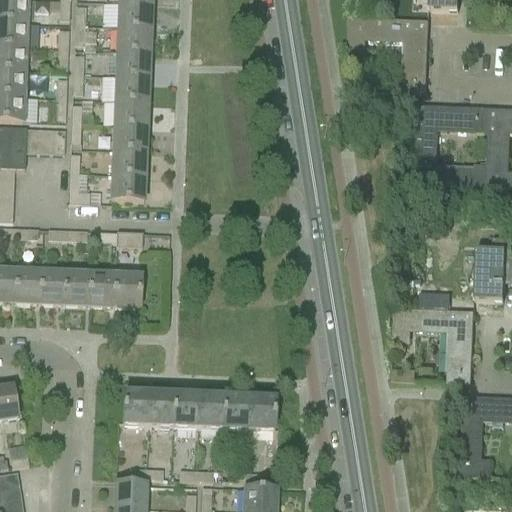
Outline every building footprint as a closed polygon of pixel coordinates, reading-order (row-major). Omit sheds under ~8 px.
[(116,0),(116,9),(150,11),(150,10),(149,10),(149,0),(116,0)] [(428,0),(428,15),(457,16),(457,0),(428,0)] [(0,29),(26,30),(27,5),(0,4),(0,29)] [(69,7),(59,7),(58,27),(69,28),(69,7)] [(116,9),(115,34),(149,35),(148,35),(149,11),(150,11),(116,9)] [(74,13),(73,32),(83,33),(84,13),(75,13),(74,13)] [(400,99),(424,100),(427,26),(347,23),(346,55),(364,56),(364,46),(402,47),(400,99)] [(0,53),(25,54),(35,55),(36,30),(26,30),(0,29),(0,53)] [(73,32),(73,52),(83,52),(83,33),(73,32)] [(115,34),(114,59),(148,60),(148,59),(147,59),(148,36),(149,36),(149,35),(115,34)] [(58,37),(57,55),(68,56),(68,38),(58,37)] [(0,78),(24,79),(25,54),(0,53),(0,78)] [(68,56),(57,55),(56,76),(67,77),(68,56)] [(114,59),(113,83),(147,85),(147,84),(146,84),(147,60),(148,60),(114,59)] [(72,62),(71,82),(82,82),(82,63),(73,62),(72,62)] [(0,102),(23,103),(24,79),(0,78),(0,102)] [(71,82),(71,101),(81,102),(82,82),(71,82)] [(100,83),(99,107),(112,108),(146,109),(145,109),(146,85),(147,85),(113,83),(100,83)] [(344,97),(368,98),(369,85),(345,84),(344,97)] [(55,86),(55,105),(65,105),(66,87),(55,86)] [(23,103),(0,102),(0,128),(22,130),(23,103)] [(65,105),(55,105),(54,125),(64,126),(65,105)] [(112,108),(111,132),(145,134),(145,133),(144,133),(145,110),(146,110),(146,109),(112,108)] [(70,111),(69,131),(80,131),(80,112),(71,111),(70,111)] [(416,111),(413,192),(433,192),(445,193),(473,194),(474,176),(445,175),(436,175),(437,136),(476,138),(476,134),(477,114),(424,112),(416,111)] [(484,194),(511,195),(511,177),(507,178),(509,139),(511,139),(511,115),(487,114),(487,134),(486,138),(485,170),(484,194)] [(69,131),(69,150),(79,151),(80,131),(69,131)] [(111,132),(110,157),(144,158),(143,158),(144,134),(145,134),(111,132)] [(0,175),(13,176),(24,176),(24,160),(25,135),(0,134),(0,175)] [(38,136),(25,135),(24,160),(37,160),(38,136)] [(50,136),(38,136),(37,160),(50,161),(50,136)] [(63,137),(50,136),(50,161),(62,161),(63,137)] [(110,157),(109,182),(144,183),(142,183),(143,159),(144,159),(144,158),(110,157)] [(68,180),(79,180),(79,161),(68,161),(68,180)] [(473,194),(484,194),(485,170),(474,170),(474,176),(473,194)] [(0,175),(0,188),(13,189),(13,176),(0,175)] [(67,180),(67,198),(84,199),(85,180),(78,180),(68,180),(67,180)] [(144,183),(109,182),(109,187),(111,187),(110,207),(142,209),(142,207),(141,207),(142,184),(144,184),(144,183)] [(0,188),(0,202),(12,202),(13,189),(0,188)] [(67,200),(66,210),(67,210),(88,211),(89,199),(84,199),(67,198),(67,200)] [(0,202),(0,215),(12,216),(12,202),(0,202)] [(12,216),(0,215),(0,228),(11,229),(12,216)] [(0,244),(17,245),(18,235),(0,234),(0,244)] [(18,235),(17,245),(36,246),(36,236),(18,235)] [(47,246),(66,247),(67,237),(47,236),(47,246)] [(67,237),(66,247),(85,248),(86,238),(67,237)] [(115,255),(116,239),(96,238),(95,248),(115,249),(115,255)] [(116,239),(115,255),(140,256),(141,240),(116,239)] [(473,305),(502,307),(503,279),(511,279),(511,244),(504,244),(503,256),(475,255),(473,305)] [(14,310),(16,276),(0,275),(0,308),(14,309),(14,310)] [(38,311),(39,311),(40,277),(16,276),(14,310),(15,310),(15,309),(38,310),(38,311)] [(63,312),(64,312),(65,278),(40,277),(39,311),(39,310),(63,311),(63,312)] [(87,314),(88,314),(90,279),(65,278),(64,312),(64,311),(88,312),(87,314)] [(112,315),(113,315),(114,283),(114,280),(90,279),(88,314),(89,314),(89,312),(112,313),(112,315)] [(114,283),(113,315),(113,313),(137,314),(137,316),(138,316),(139,284),(139,281),(114,280),(114,283)] [(448,338),(445,389),(469,390),(473,317),(392,314),(391,345),(408,346),(409,337),(448,338)] [(389,387),(413,388),(414,375),(390,374),(389,387)] [(0,425),(16,423),(11,393),(10,393),(10,395),(0,396),(0,425)] [(121,432),(147,433),(148,404),(124,403),(124,401),(122,401),(121,432)] [(511,404),(461,402),(458,482),(490,483),(491,466),(481,465),(482,427),(511,428),(511,404)] [(147,433),(172,435),(173,403),(172,403),(172,404),(148,404),(147,433)] [(172,435),(197,435),(198,406),(174,405),(174,403),(173,403),(172,435)] [(197,435),(222,436),(223,405),(222,405),(222,407),(198,406),(197,435)] [(222,436),(247,437),(248,408),(224,407),(224,405),(223,405),(222,436)] [(248,408),(247,437),(273,439),(274,407),(272,407),(272,409),(248,408)] [(7,455),(8,463),(25,461),(24,452),(7,455)] [(25,461),(8,463),(10,473),(27,470),(25,461)] [(128,484),(144,485),(145,475),(128,474),(128,484)] [(145,475),(144,485),(161,486),(162,476),(145,475)] [(195,486),(195,477),(179,476),(178,486),(195,486)] [(212,487),(213,477),(195,477),(195,486),(212,487)] [(0,480),(0,493),(18,491),(16,478),(0,480)] [(227,488),(245,489),(245,479),(228,478),(227,488)] [(245,479),(245,489),(261,489),(262,479),(245,479)] [(143,511),(144,492),(114,490),(114,491),(115,491),(114,511),(143,511)] [(0,493),(0,505),(20,503),(18,491),(0,493)] [(243,496),(242,511),(273,511),(274,497),(243,496)] [(185,501),(184,511),(193,511),(194,501),(185,501)] [(200,502),(199,511),(209,511),(210,502),(200,502)] [(0,505),(0,511),(21,511),(20,503),(0,505)]
